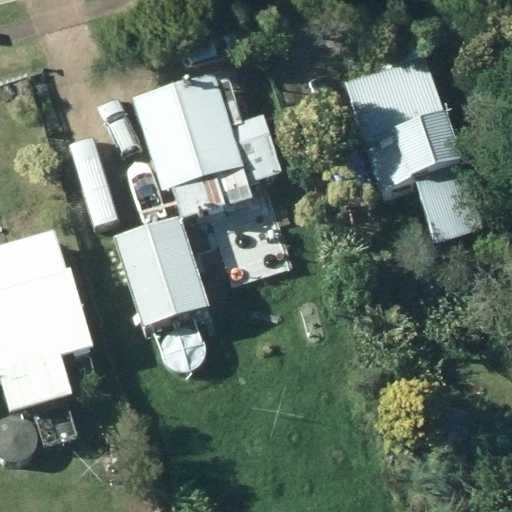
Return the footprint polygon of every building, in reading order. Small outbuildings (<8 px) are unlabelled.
[(477,224),(419,51),(341,78),(360,136),(324,147),(340,195),(405,172),(428,241),(477,224)] [(127,97),(170,216),(248,188),(245,179),(277,168),(258,112),(230,121),(211,68),(127,97)] [(112,236),(138,324),(203,304),(177,218),(112,236)] [(51,226),(0,241),(0,386),(6,408),(69,389),(58,352),(89,342),(65,266),(63,267),(51,226)] [(468,411),(421,395),(407,434),(456,450),(468,411)]
